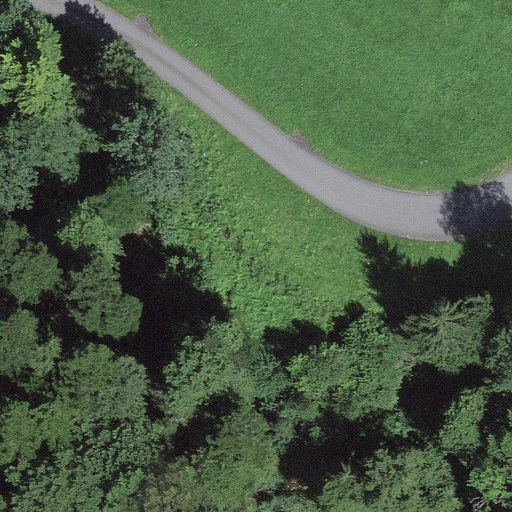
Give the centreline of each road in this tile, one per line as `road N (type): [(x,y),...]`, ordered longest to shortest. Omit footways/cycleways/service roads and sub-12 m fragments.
road 1 (track): [(184,82),(350,197),(443,217),(511,196)]
road 2 (track): [(53,0),(89,15),(184,82)]
